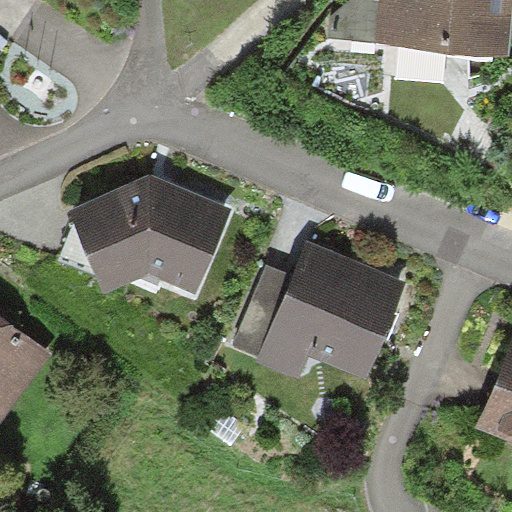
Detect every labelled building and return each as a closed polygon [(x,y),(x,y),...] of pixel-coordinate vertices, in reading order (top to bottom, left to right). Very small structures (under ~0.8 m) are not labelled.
[(374,38),(376,0),(334,0),(322,8),(320,34),(374,38)] [(376,0),(374,38),(493,47),(496,0),(376,0)] [(144,170),(69,194),(98,282),(157,262),(189,278),(224,209),(144,170)] [(402,289),(303,247),(289,281),(258,351),(296,367),(309,336),(371,362),(402,289)] [(258,351),(289,281),(264,270),(234,341),(258,351)] [(0,395),(37,349),(0,320),(0,395)] [(511,329),(471,415),(511,434),(511,329)]
